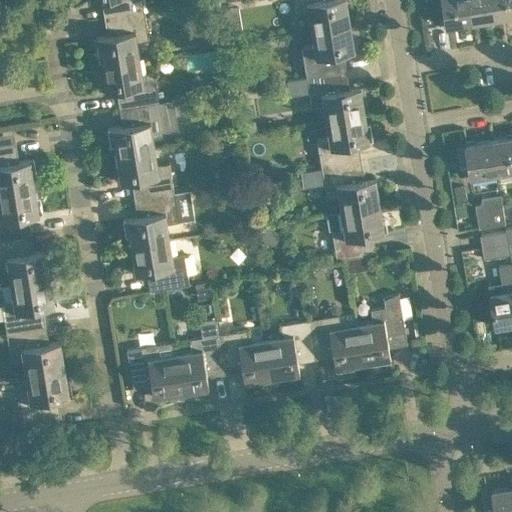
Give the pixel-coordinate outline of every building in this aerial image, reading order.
[(104,0),(107,16),(144,10),(142,0),(104,0)] [(295,0),(298,14),(310,12),(313,28),(349,22),(345,0),(295,0)] [(441,0),(446,25),(472,20),(468,0),(441,0)] [(469,0),(472,20),(498,16),(495,0),(469,0)] [(511,0),(495,0),(498,16),(511,13),(511,0)] [(110,33),(96,35),(96,36),(98,36),(102,63),(140,57),(138,39),(149,37),(144,10),(107,16),(110,33)] [(354,48),(349,22),(313,28),(316,44),(302,46),(306,75),(344,69),(342,51),(355,49),(355,48),(354,48)] [(103,72),(99,73),(102,90),(105,89),(105,90),(119,88),(120,93),(122,106),(159,100),(154,70),(142,72),(140,57),(102,63),(103,72)] [(344,69),(306,75),(311,106),(325,103),(328,119),(364,113),(363,103),(365,102),(367,102),(364,85),(361,85),(347,87),(346,82),(344,69)] [(244,71),(231,73),(233,87),(246,85),(244,71)] [(223,75),(220,81),(221,87),(231,85),(229,74),(223,75)] [(234,94),(223,95),(225,104),(231,107),(236,107),(234,94)] [(116,145),(117,154),(155,147),(152,130),(165,128),(161,100),(122,106),(124,119),(128,118),(129,123),(111,126),(111,127),(108,127),(111,146),(116,145)] [(330,135),(317,137),(321,166),(359,160),(357,147),(356,142),(370,140),(370,139),(371,139),(373,138),(370,122),(366,122),(364,113),(328,119),(330,135)] [(256,118),(244,120),(245,132),(257,130),(256,118)] [(497,171),(511,168),(511,134),(492,138),(497,171)] [(471,176),(491,172),(497,171),(492,138),(465,143),(471,176)] [(0,143),(0,190),(34,185),(32,176),(36,175),(34,158),(31,158),(19,160),(17,160),(14,142),(16,142),(16,141),(0,143)] [(155,147),(117,154),(121,179),(120,180),(120,181),(133,179),(136,197),(174,191),(169,160),(157,162),(155,147)] [(359,160),(322,166),(323,177),(324,182),(326,195),(340,193),(340,195),(342,209),(379,203),(375,177),(376,177),(376,175),(362,178),(361,171),(359,160)] [(261,166),(247,168),(248,177),(262,175),(261,166)] [(245,180),(234,182),(235,189),(242,193),(246,192),(245,180)] [(464,183),(454,185),(456,201),(467,199),(464,183)] [(38,212),(34,185),(0,190),(0,237),(29,233),(26,215),(40,213),(40,212),(38,212)] [(174,191),(136,197),(139,214),(126,217),(126,218),(123,218),(126,236),(130,236),(132,244),(170,238),(168,222),(179,220),(174,191)] [(479,226),(505,221),(501,192),(482,195),(481,201),(475,203),(479,226)] [(465,202),(455,204),(458,220),(467,218),(465,202)] [(383,230),(379,203),(342,209),(330,212),(337,258),(376,251),(376,250),(374,251),(371,233),(385,230),(383,230)] [(266,223),(258,238),(268,244),(270,241),(271,242),(278,230),(266,223)] [(500,230),(480,233),(482,246),(509,241),(508,240),(507,229),(506,229),(500,230)] [(32,251),(29,233),(0,237),(0,268),(8,267),(11,282),(49,276),(44,250),(46,249),(46,248),(32,251)] [(172,253),(170,238),(132,244),(136,270),(135,271),(135,272),(149,269),(152,287),(150,287),(150,289),(169,285),(189,282),(185,252),(172,253)] [(484,257),(504,254),(511,253),(509,241),(482,246),(484,257)] [(502,280),(488,283),(495,325),(511,321),(511,263),(511,261),(499,263),(501,275),(502,280)] [(311,266),(301,268),(304,283),(315,281),(313,268),(311,268),(311,266)] [(50,284),(49,276),(11,282),(14,300),(1,302),(5,330),(44,324),(41,306),(55,303),(55,302),(58,302),(54,284),(50,284)] [(372,320),(357,322),(363,360),(372,358),(373,363),(390,360),(390,357),(391,357),(388,343),(406,340),(406,342),(407,342),(403,316),(408,315),(404,296),(400,297),(399,292),(386,298),(387,305),(381,306),(370,307),(372,320)] [(213,300),(203,301),(205,310),(215,309),(213,300)] [(338,312),(309,317),(315,355),(333,352),(336,366),(336,369),(354,366),(354,361),(363,360),(357,322),(340,325),(338,313),(338,312)] [(209,386),(207,373),(225,370),(219,332),(216,316),(199,318),(202,335),(188,337),(190,349),(175,352),(181,389),(208,385),(208,387),(209,386)] [(300,371),(298,358),(315,355),(309,317),(279,322),(281,335),(266,337),(272,375),(298,370),(299,372),(300,371)] [(47,342),(44,324),(5,330),(10,360),(23,358),(25,373),(64,367),(59,341),(61,340),(61,339),(47,342)] [(249,340),(247,327),(219,332),(225,370),(243,367),(245,380),(246,380),(246,379),(272,375),(266,337),(249,340)] [(147,344),(127,347),(133,387),(135,386),(134,384),(152,382),(154,395),(155,395),(155,394),(181,389),(175,352),(173,339),(172,339),(157,342),(147,344)] [(68,393),(64,367),(25,373),(28,390),(17,392),(22,421),(61,415),(61,414),(59,414),(56,396),(70,394),(70,393),(68,393)] [(511,511),(511,485),(492,488),(495,511),(511,511)]
